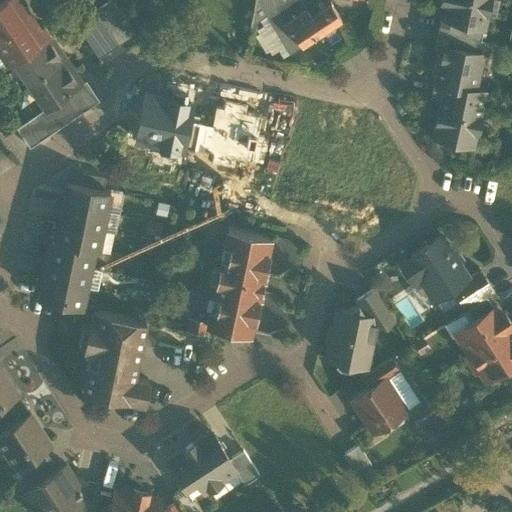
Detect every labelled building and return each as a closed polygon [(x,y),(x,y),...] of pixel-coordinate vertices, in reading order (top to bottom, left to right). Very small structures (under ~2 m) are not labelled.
[(0,0),(0,50),(8,62),(13,58),(49,33),(42,23),(31,31),(17,9),(22,6),(17,0),(0,0)] [(108,0),(95,10),(109,29),(126,17),(113,0),(108,0)] [(257,17),(265,12),(266,11),(259,0),(254,0),(250,22),(257,17)] [(259,0),(266,11),(283,0),(259,0)] [(311,14),(301,0),(283,0),(266,11),(265,12),(289,51),(340,17),(330,2),(311,14)] [(441,0),(448,2),(446,15),(445,15),(466,20),(463,34),(480,37),(485,11),(487,0),(441,0)] [(497,0),(487,0),(485,11),(494,13),(497,0)] [(283,55),(289,51),(265,12),(257,17),(261,24),(254,28),(257,32),(254,34),(265,51),(268,49),(271,53),(278,48),(283,55)] [(462,34),(463,34),(466,20),(445,15),(446,15),(442,14),(439,28),(462,34)] [(459,47),(462,34),(439,28),(435,43),(443,45),(443,44),(459,47)] [(49,33),(13,58),(29,81),(61,60),(53,49),(58,45),(49,33)] [(443,44),(443,45),(436,79),(461,84),(473,87),(484,38),(480,37),(463,34),(462,34),(459,47),(443,44)] [(61,60),(65,57),(58,45),(53,49),(61,60)] [(65,57),(61,60),(29,81),(45,105),(55,98),(65,91),(75,84),(81,81),(65,57)] [(81,81),(75,84),(88,104),(98,98),(85,78),(81,81)] [(458,97),(461,84),(436,79),(435,79),(431,93),(442,96),(443,94),(458,97)] [(75,84),(65,91),(78,111),(88,104),(75,84)] [(443,94),(442,96),(440,106),(438,105),(435,121),(437,121),(434,134),(471,142),(474,128),(476,129),(479,113),(477,113),(483,89),(473,87),(461,84),(458,97),(443,94)] [(169,92),(144,87),(134,134),(160,140),(158,148),(173,151),(175,143),(181,144),(187,117),(191,97),(184,96),(186,88),(170,85),(169,92)] [(65,91),(55,98),(68,118),(78,111),(65,91)] [(210,121),(204,149),(211,151),(209,159),(224,162),(226,154),(251,159),(257,136),(262,112),(237,107),(238,99),(223,96),(221,104),(214,102),(210,121)] [(55,98),(45,105),(58,124),(68,118),(55,98)] [(45,105),(35,111),(48,131),(58,124),(45,105)] [(35,111),(25,118),(38,138),(48,131),(35,111)] [(318,173),(334,177),(340,150),(328,147),(332,128),(327,126),(329,119),(310,115),(308,123),(285,118),(280,141),(268,138),(263,162),(298,169),(296,177),(316,181),(318,173)] [(199,119),(187,117),(181,144),(193,147),(199,119)] [(28,144),(38,138),(25,118),(15,125),(28,144)] [(210,121),(199,119),(193,147),(204,149),(210,121)] [(268,138),(257,136),(251,159),(263,162),(268,138)] [(351,152),(340,150),(334,177),(353,181),(349,200),(368,205),(370,196),(390,201),(398,164),(390,152),(366,147),(368,139),(354,137),(351,152)] [(129,165),(134,144),(122,141),(118,163),(129,165)] [(79,181),(81,169),(65,166),(63,178),(67,179),(79,181)] [(79,181),(102,186),(105,174),(81,169),(79,181)] [(67,179),(63,199),(105,208),(109,188),(102,186),(79,181),(67,179)] [(63,199),(59,218),(101,227),(113,230),(117,210),(105,208),(63,199)] [(59,218),(54,238),(93,246),(97,247),(101,227),(59,218)] [(208,322),(248,330),(251,316),(254,317),(268,249),(265,248),(268,234),(227,225),(224,241),(228,242),(226,256),(221,255),(219,263),(218,262),(214,279),(215,279),(213,292),(218,293),(215,307),(210,306),(207,318),(207,321),(208,322)] [(419,275),(433,296),(449,286),(467,274),(466,273),(440,233),(399,259),(413,279),(419,275)] [(51,237),(46,256),(89,265),(93,246),(54,238),(51,237)] [(46,256),(42,275),(85,284),(96,287),(100,268),(89,265),(46,256)] [(465,306),(485,293),(493,288),(478,265),(466,273),(467,274),(449,286),(463,308),(465,306)] [(80,305),(85,284),(42,275),(38,296),(80,305)] [(374,321),(384,324),(394,317),(374,285),(354,298),(357,302),(358,301),(365,313),(376,315),(374,321)] [(492,304),(485,293),(465,306),(472,317),(492,304)] [(340,367),(349,369),(354,367),(355,361),(358,362),(367,357),(374,321),(376,315),(365,313),(358,301),(357,302),(347,309),(337,306),(327,355),(337,357),(336,363),(340,367)] [(455,332),(467,351),(509,324),(511,322),(511,321),(503,308),(500,310),(495,302),(492,304),(472,317),(464,322),(466,325),(455,332)] [(83,387),(143,400),(148,377),(133,374),(145,319),(92,307),(89,319),(88,319),(83,345),(98,349),(95,362),(89,361),(83,387)] [(204,331),(206,331),(208,322),(207,321),(207,318),(188,314),(185,327),(204,331)] [(511,327),(509,324),(467,351),(464,353),(474,369),(483,364),(490,375),(511,360),(511,327)] [(361,375),(368,385),(384,374),(384,375),(398,366),(391,355),(361,375)] [(0,402),(17,392),(0,365),(0,402)] [(351,396),(373,429),(388,419),(389,421),(396,422),(402,418),(403,412),(402,410),(405,408),(404,406),(401,408),(393,396),(397,394),(384,375),(384,374),(368,385),(351,396)] [(401,408),(404,406),(397,394),(393,396),(401,408)] [(0,431),(0,442),(15,465),(16,464),(43,446),(50,442),(30,412),(0,431)] [(235,468),(236,468),(228,456),(211,429),(167,458),(185,484),(192,496),(193,495),(235,468)] [(342,452),(355,472),(370,463),(357,442),(342,452)] [(16,464),(22,474),(36,465),(50,456),(43,446),(16,464)] [(242,447),(228,456),(236,468),(235,468),(244,482),(258,472),(242,447)] [(23,488),(24,490),(28,487),(44,511),(80,511),(87,480),(72,477),(63,462),(43,476),(23,488)] [(43,476),(36,465),(22,474),(16,478),(23,488),(43,476)] [(80,511),(92,511),(99,482),(87,480),(80,511)] [(192,496),(185,484),(171,493),(175,500),(182,511),(197,511),(202,509),(193,495),(192,496)] [(44,511),(28,487),(24,490),(38,511),(44,511)] [(155,511),(158,499),(146,496),(147,490),(132,487),(131,490),(114,487),(111,500),(106,504),(104,511),(155,511)] [(164,508),(166,511),(182,511),(175,500),(164,508)]
